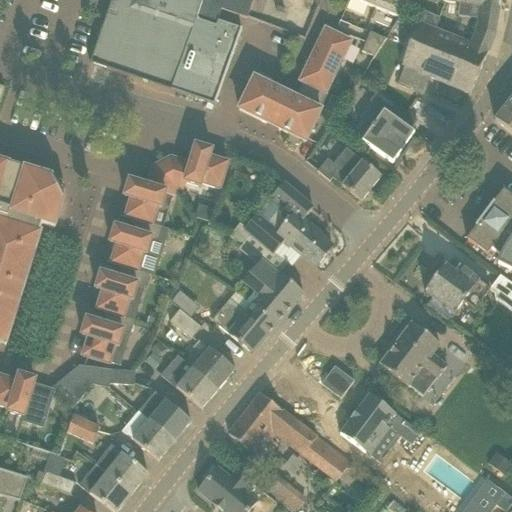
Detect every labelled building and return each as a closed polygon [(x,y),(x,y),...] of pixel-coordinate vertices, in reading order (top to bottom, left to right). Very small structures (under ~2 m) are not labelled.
[(111,0),(90,64),(171,92),(172,91),(214,106),(242,30),(217,22),(216,27),(197,21),(203,0),(111,0)] [(252,0),(203,0),(197,21),(216,27),(217,22),(221,11),(247,19),(252,0)] [(352,0),(399,19),(410,0),(352,0)] [(479,17),(472,47),(488,54),(495,35),(499,10),(500,0),(451,0),(451,3),(462,5),(461,14),(479,17)] [(420,25),(433,30),(439,17),(426,12),(420,25)] [(417,90),(417,89),(424,75),(470,96),(488,54),(472,47),(433,30),(420,25),(402,66),(405,67),(399,82),(417,90)] [(303,83),(326,94),(350,43),(325,31),(301,82),(303,83)] [(374,58),(386,40),(378,36),(370,33),(362,53),(374,58)] [(326,94),(303,83),(295,99),(254,80),(239,111),(290,136),(289,141),(293,145),(298,145),(302,142),(305,143),(321,112),(319,111),(328,94),(326,94)] [(385,112),(392,101),(377,92),(370,102),(385,112)] [(511,135),(511,99),(495,122),(511,135)] [(388,115),(384,112),(362,143),(392,165),(398,157),(401,160),(412,144),(409,141),(414,134),(410,131),(417,121),(395,105),(388,115)] [(170,159),(161,163),(175,189),(183,191),(185,184),(200,189),(201,185),(220,191),(228,164),(209,159),(211,152),(195,147),(190,165),(170,159)] [(342,188),(361,203),(381,178),(346,150),(333,165),(337,168),(332,174),(324,167),(319,172),(330,182),(332,179),(342,187),(342,188)] [(63,202),(54,184),(51,179),(24,171),(0,163),(0,344),(6,346),(40,235),(26,230),(29,220),(55,228),(63,202)] [(125,219),(136,222),(152,227),(157,208),(161,210),(166,194),(173,196),(175,189),(161,163),(153,168),(147,188),(129,182),(124,198),(131,200),(125,219)] [(313,209),(284,185),(271,199),(282,208),(267,226),(256,217),(244,231),(273,256),(283,245),(289,251),(291,248),(316,269),(333,249),(320,239),(322,237),(303,221),(313,209)] [(511,197),(503,191),(494,204),(493,203),(475,228),(476,228),(467,241),(487,256),(491,251),(501,258),(498,265),(511,272),(511,197)] [(111,265),(122,268),(138,273),(138,272),(143,255),(147,256),(151,241),(158,243),(162,230),(152,227),(136,222),(132,234),(115,229),(110,245),(117,247),(111,265)] [(259,297),(251,305),(276,327),(303,295),(278,274),(276,275),(260,262),(243,282),(259,297)] [(445,267),(425,294),(453,316),(463,304),(474,312),(490,291),(459,267),(454,274),(445,267)] [(97,311),(108,315),(123,319),(129,301),(132,302),(137,287),(144,290),(148,275),(138,272),(138,273),(122,268),(118,280),(101,275),(96,291),(102,293),(97,311)] [(511,313),(511,285),(500,277),(492,288),(498,292),(492,299),(511,313)] [(169,303),(180,312),(180,311),(189,301),(178,292),(169,303)] [(212,321),(252,355),(276,327),(251,305),(245,313),(229,300),(212,321)] [(180,311),(180,312),(171,323),(192,340),(201,329),(180,311)] [(122,333),(130,336),(134,322),(123,319),(108,315),(104,327),(87,321),(82,337),(88,339),(83,358),(109,366),(115,348),(118,348),(122,333)] [(439,344),(412,325),(380,366),(407,387),(423,366),(438,378),(447,365),(432,354),(439,344)] [(203,360),(193,371),(217,392),(235,372),(199,343),(192,351),(203,360)] [(161,378),(201,411),(217,392),(193,371),(178,358),(161,378)] [(71,413),(92,387),(76,369),(71,373),(54,388),(71,413)] [(113,370),(110,385),(135,387),(136,373),(113,370)] [(8,413),(24,418),(25,413),(46,395),(32,390),(35,382),(19,377),(17,383),(0,378),(0,407),(9,410),(8,413)] [(138,415),(149,423),(174,444),(191,423),(155,394),(148,403),(138,415)] [(228,436),(263,463),(276,446),(271,442),(278,433),(339,481),(350,466),(317,439),(261,395),(228,436)] [(369,396),(340,435),(366,453),(385,428),(411,447),(407,451),(423,463),(436,445),(369,396)] [(66,434),(82,441),(93,446),(99,432),(73,420),(66,434)] [(122,434),(158,463),(174,444),(149,423),(138,435),(128,427),(122,434)] [(131,496),(148,475),(112,447),(106,455),(107,456),(97,468),(131,496)] [(495,455),(488,465),(504,476),(511,466),(495,455)] [(110,511),(118,511),(131,496),(97,468),(96,466),(85,480),(79,487),(110,511)] [(245,492),(251,485),(251,484),(237,472),(230,480),(217,470),(216,471),(212,468),(204,478),(208,481),(198,493),(214,506),(213,507),(219,511),(249,511),(257,502),(245,492)] [(15,511),(27,480),(0,471),(0,496),(18,502),(14,511),(15,511)] [(45,473),(41,485),(71,496),(76,484),(45,473)] [(293,511),(297,511),(307,499),(285,482),(274,498),(293,511)] [(506,511),(511,505),(511,500),(505,496),(497,506),(505,511),(506,511)]
